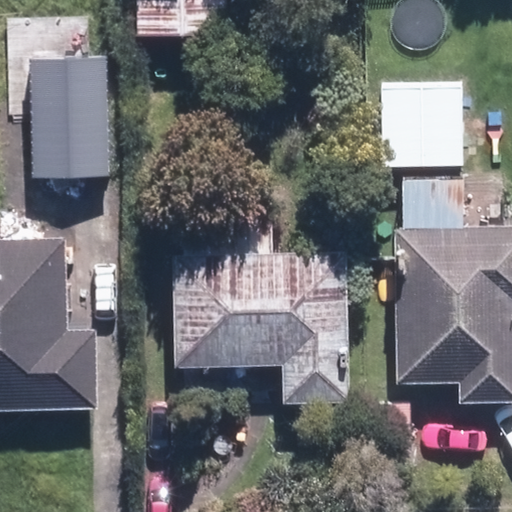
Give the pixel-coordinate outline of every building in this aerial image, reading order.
[(126,0),(125,36),(215,40),(216,0),(126,0)] [(102,63),(32,66),(35,174),(105,171),(102,63)] [(511,228),(386,231),(389,382),(456,381),(456,397),(511,395),(511,228)] [(80,230),(0,229),(0,394),(109,395),(109,322),(80,322),(80,230)] [(335,254),(162,259),(165,363),(276,360),(277,398),(339,397),(335,254)] [(407,404),(373,402),(371,467),(405,468),(407,404)]
